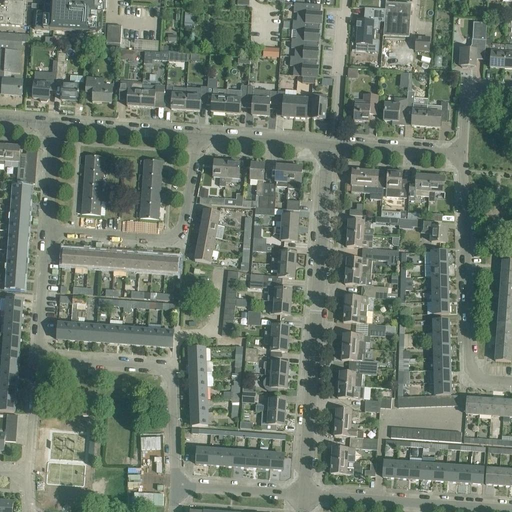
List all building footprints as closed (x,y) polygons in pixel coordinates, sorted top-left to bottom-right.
[(0,0),(0,25),(24,27),(25,0),(0,0)] [(36,11),(35,30),(93,34),(93,33),(97,34),(102,30),(102,27),(103,12),(104,12),(105,0),(44,0),(45,0),(44,5),(44,12),(36,11)] [(297,14),(297,22),(297,23),(320,24),(320,13),(321,6),(294,4),(294,14),(297,14)] [(411,6),(386,4),(383,36),(409,38),(411,8),(411,6)] [(357,21),(356,45),(367,46),(367,54),(378,54),(379,42),(373,41),(373,30),(379,30),(380,23),(384,24),(385,10),(364,9),(363,21),(357,21)] [(185,29),(195,29),(196,14),(186,13),(185,29)] [(319,29),(320,24),(297,23),(297,22),(293,22),(293,27),(292,31),(296,32),(296,40),(296,41),(318,42),(319,29)] [(486,41),(486,40),(487,25),(478,24),(477,37),(474,37),(474,40),(472,40),(472,46),(468,50),(461,50),(460,66),(461,66),(462,68),(466,69),(468,67),(475,67),(476,60),(484,61),(485,48),(486,41)] [(108,26),(106,43),(120,44),(121,28),(122,27),(108,26)] [(0,41),(21,43),(28,43),(29,36),(0,33),(0,41)] [(416,38),(415,51),(429,52),(430,39),(416,38)] [(296,41),(296,40),(292,40),(291,45),(291,49),(295,50),(294,58),(317,60),(318,42),(296,41)] [(486,41),(485,48),(484,61),(490,61),(490,68),(504,69),(505,54),(506,46),(492,45),(493,40),(486,40),(486,41)] [(19,75),(21,43),(0,41),(0,95),(21,97),(22,82),(5,81),(5,74),(19,75)] [(145,60),(159,61),(169,62),(169,52),(160,52),(159,53),(145,52),(145,60)] [(238,66),(249,67),(249,59),(238,58),(238,66)] [(317,60),(294,58),(290,58),(290,63),(290,67),(294,67),(293,77),(303,78),(316,78),(317,60)] [(58,63),(57,74),(56,80),(64,80),(65,64),(58,63)] [(348,80),(357,80),(358,71),(348,70),(348,80)] [(56,88),(56,80),(57,74),(35,73),(33,99),(49,100),(50,87),(56,88)] [(83,83),(83,77),(70,76),(70,83),(63,82),(62,101),(78,102),(79,83),(83,83)] [(111,105),(113,87),(103,86),(103,80),(88,79),(87,84),(86,94),(94,95),(93,103),(111,105)] [(211,113),(225,114),(227,91),(216,90),(217,80),(208,79),(207,88),(206,106),(212,106),(211,113)] [(127,107),(141,108),(142,83),(120,82),(119,101),(127,101),(127,107)] [(142,83),(141,108),(155,109),(155,103),(163,104),(165,87),(156,86),(156,87),(150,86),(150,84),(142,84),(142,83)] [(171,110),(185,111),(187,89),(174,88),(174,87),(167,86),(166,93),(166,103),(172,103),(171,110)] [(227,91),(225,114),(240,115),(240,108),(247,108),(248,91),(248,87),(241,86),(241,92),(227,91)] [(248,91),(247,108),(253,109),(252,116),(269,117),(270,107),(270,101),(271,91),(255,90),(255,87),(248,87),(248,91)] [(199,89),(187,89),(185,111),(200,112),(200,105),(206,106),(207,88),(201,88),(201,96),(199,96),(199,89)] [(406,119),(408,92),(407,100),(394,99),(394,104),(385,104),(384,122),(398,123),(398,126),(405,126),(406,119)] [(414,93),(408,92),(406,119),(412,120),(412,127),(426,128),(427,106),(414,105),(414,93)] [(283,118),(294,119),(296,97),(285,96),(285,93),(278,93),(276,117),(283,117),(283,118)] [(312,98),(311,98),(309,119),(312,119),(312,120),(325,121),(325,119),(325,114),(326,96),(312,95),(312,98)] [(353,106),(352,113),(354,114),(354,122),(369,123),(370,116),(377,116),(377,112),(378,97),(364,96),(363,102),(353,101),(353,106)] [(306,119),(309,119),(311,98),(296,97),(294,119),(306,120),(306,119)] [(441,107),(427,106),(426,128),(440,129),(440,122),(447,122),(448,104),(441,103),(441,107)] [(24,184),(24,179),(25,173),(25,168),(25,163),(26,157),(26,155),(20,155),(20,148),(6,147),(4,166),(4,167),(18,168),(17,184),(24,184)] [(85,165),(85,172),(103,173),(104,159),(86,157),(86,158),(88,158),(87,165),(85,165)] [(143,176),(162,177),(163,163),(144,162),(143,176)] [(226,184),(227,163),(214,162),(213,178),(220,179),(219,187),(225,188),(226,184)] [(240,164),(227,163),(226,184),(231,184),(231,180),(239,180),(240,164)] [(243,202),(242,208),(256,209),(268,210),(269,197),(262,197),(263,185),(263,182),(264,176),(265,166),(252,165),(251,175),(250,181),(250,185),(256,186),(256,196),(260,196),(259,203),(255,202),(243,202)] [(288,188),(289,178),(289,167),(277,166),(276,183),(275,188),(288,188)] [(289,178),(288,188),(288,190),(301,191),(302,168),(289,167),(289,178)] [(347,187),(346,192),(350,192),(351,192),(351,194),(357,194),(364,194),(365,172),(353,172),(353,171),(351,187),(347,187)] [(84,179),(84,186),(102,188),(103,173),(85,172),(87,173),(86,179),(84,179)] [(365,172),(364,194),(370,195),(370,200),(383,201),(383,189),(377,189),(378,173),(365,172)] [(407,200),(407,191),(408,181),(402,181),(402,174),(388,173),(388,178),(387,178),(387,181),(386,199),(407,200)] [(143,176),(142,191),(161,192),(162,177),(143,176)] [(428,203),(429,203),(429,193),(430,177),(416,176),(416,183),(410,183),(408,201),(415,202),(416,197),(428,198),(428,203)] [(429,193),(429,203),(434,203),(435,193),(443,194),(445,178),(430,177),(429,193)] [(101,202),(102,188),(84,186),(84,187),(86,187),(85,193),(83,193),(83,201),(101,202)] [(15,187),(14,200),(30,201),(31,188),(15,187)] [(160,206),(161,192),(142,191),(141,205),(160,206)] [(224,207),(225,199),(212,198),(211,206),(224,207)] [(30,201),(14,200),(13,213),(29,214),(30,201)] [(100,217),(101,202),(83,201),(85,201),(84,208),(82,208),(82,215),(100,217)] [(300,203),(287,202),(286,211),(299,212),(300,203)] [(159,221),(160,206),(141,205),(140,220),(159,221)] [(204,211),(202,224),(218,226),(220,214),(204,211)] [(29,214),(13,213),(12,225),(28,227),(29,214)] [(274,229),(298,231),(299,217),(282,216),(282,223),(276,222),(275,228),(274,228),(274,229)] [(394,219),(381,218),(376,218),(376,224),(390,224),(390,226),(399,227),(400,220),(394,219)] [(433,222),(428,222),(423,221),(414,221),(410,221),(407,220),(405,220),(400,220),(399,227),(399,229),(413,230),(413,228),(421,228),(420,234),(432,235),(431,243),(445,244),(446,229),(433,228),(433,222)] [(349,223),(348,235),(363,236),(364,229),(371,230),(371,224),(358,223),(348,222),(348,223),(349,223)] [(215,239),(217,230),(221,231),(222,227),(218,226),(202,224),(200,236),(215,239)] [(28,227),(12,225),(11,238),(27,239),(28,227)] [(297,243),(298,231),(274,229),(273,234),(281,234),(281,242),(297,243)] [(369,255),(391,257),(398,257),(398,252),(376,250),(372,250),(373,236),(363,236),(348,235),(347,247),(347,248),(357,249),(369,250),(369,255)] [(213,252),(215,239),(200,236),(197,249),(213,252)] [(11,238),(10,251),(26,252),(27,239),(11,238)] [(210,265),(213,252),(197,249),(195,262),(210,265)] [(26,252),(10,251),(9,264),(25,265),(26,252)] [(62,267),(75,268),(76,252),(63,251),(62,267)] [(89,253),(76,252),(75,268),(88,268),(89,253)] [(88,268),(101,269),(102,254),(89,253),(88,268)] [(272,259),(271,265),(295,267),(296,254),(280,253),(280,260),(272,259)] [(431,253),(432,265),(447,265),(447,253),(431,253)] [(102,254),(101,269),(114,270),(115,254),(102,254)] [(128,255),(115,254),(114,270),(126,271),(128,255)] [(139,272),(140,256),(128,255),(126,271),(139,272)] [(390,262),(391,257),(369,255),(368,261),(347,260),(347,261),(346,273),(371,275),(372,262),(375,262),(375,261),(390,262)] [(153,257),(140,256),(139,272),(152,273),(153,257)] [(249,257),(242,256),(242,264),(241,263),(240,270),(248,272),(249,257)] [(152,273),(165,274),(166,258),(153,257),(152,273)] [(166,258),(165,274),(178,275),(179,259),(166,258)] [(502,275),(511,275),(511,263),(502,262),(502,275)] [(24,278),(25,265),(9,264),(9,277),(24,278)] [(295,267),(271,265),(271,271),(279,272),(278,277),(278,279),(281,279),(294,280),(295,267)] [(447,265),(432,265),(432,278),(448,278),(447,265)] [(371,281),(371,275),(346,273),(346,285),(345,285),(345,286),(371,288),(372,281),(371,281)] [(251,275),(251,282),(263,283),(264,276),(251,275)] [(501,287),(511,287),(511,275),(502,275),(501,287)] [(23,291),(24,278),(9,277),(8,290),(23,291)] [(432,278),(432,291),(448,290),(448,278),(432,278)] [(400,291),(405,291),(410,291),(410,279),(406,279),(401,279),(400,291)] [(281,284),(269,284),(267,302),(275,302),(291,304),(292,291),(281,290),(281,284)] [(511,287),(501,287),(500,300),(511,300),(511,287)] [(86,296),(86,289),(73,288),(73,295),(86,296)] [(448,303),(448,290),(432,291),(433,303),(448,303)] [(388,295),(373,294),(361,293),(361,299),(345,298),(345,299),(346,299),(345,311),(367,312),(368,299),(388,300),(388,295)] [(78,321),(78,313),(77,312),(77,305),(85,305),(86,299),(73,298),(72,304),(71,320),(71,321),(71,325),(70,341),(83,342),(84,326),(78,326),(78,321)] [(0,312),(6,312),(22,313),(23,301),(1,299),(0,312)] [(105,307),(111,307),(111,301),(99,300),(98,309),(104,309),(105,307)] [(511,300),(500,300),(499,312),(511,313),(511,300)] [(137,309),(137,302),(124,301),(123,308),(123,312),(130,313),(130,311),(134,311),(134,309),(137,309)] [(291,304),(275,302),(274,315),(290,316),(291,304)] [(449,315),(448,303),(433,303),(433,316),(449,315)] [(413,304),(405,304),(400,304),(400,315),(405,316),(405,309),(413,309),(413,304)] [(367,313),(367,312),(345,311),(344,323),(343,323),(343,324),(368,325),(368,332),(385,333),(386,327),(372,326),(373,313),(367,313)] [(6,312),(5,324),(21,326),(22,313),(6,312)] [(511,325),(511,313),(499,312),(498,325),(511,325)] [(260,327),(261,320),(248,319),(247,326),(260,327)] [(433,322),(434,334),(449,334),(449,321),(433,322)] [(5,337),(20,338),(21,326),(5,324),(5,337)] [(57,340),(70,341),(71,325),(58,325),(57,340)] [(134,346),(147,347),(148,325),(148,331),(135,330),(134,346)] [(511,325),(498,325),(497,337),(511,338),(511,325)] [(97,327),(84,326),(83,342),(96,343),(97,327)] [(96,343),(108,344),(110,328),(97,327),(96,343)] [(265,332),(264,339),(288,340),(289,328),(273,327),(272,333),(265,332)] [(122,329),(110,328),(108,344),(121,345),(122,329)] [(135,330),(122,329),(121,345),(134,346),(135,330)] [(148,331),(147,347),(160,348),(161,332),(160,332),(148,331)] [(161,332),(160,348),(173,349),(174,333),(161,332)] [(434,334),(434,347),(449,346),(449,334),(434,334)] [(344,336),(343,348),(366,350),(366,343),(370,344),(370,337),(343,336),(344,336)] [(19,350),(20,338),(5,337),(4,349),(19,350)] [(511,338),(497,337),(496,349),(511,351),(511,350),(511,349),(511,338)] [(288,340),(264,339),(264,345),(272,346),(271,352),(287,353),(288,340)] [(434,347),(434,359),(450,359),(449,346),(434,347)] [(365,356),(366,350),(343,348),(342,361),(342,362),(358,363),(358,362),(360,363),(359,369),(377,370),(377,363),(365,362),(365,356)] [(4,349),(3,362),(18,363),(19,350),(4,349)] [(189,350),(190,363),(205,362),(205,349),(189,350)] [(511,351),(496,349),(495,362),(511,363),(511,351)] [(257,364),(258,357),(245,356),(244,363),(257,364)] [(409,359),(404,359),(399,359),(398,372),(409,372),(409,368),(403,368),(403,362),(409,363),(409,359)] [(450,359),(434,359),(435,372),(450,371),(450,359)] [(17,375),(18,363),(3,362),(2,374),(17,375)] [(190,363),(190,376),(206,375),(205,362),(190,363)] [(271,376),(288,378),(288,365),(264,363),(264,370),(265,370),(265,376),(271,376)] [(377,370),(359,369),(359,375),(340,373),(340,374),(339,387),(364,388),(362,388),(363,375),(377,376),(377,370)] [(451,384),(450,371),(435,372),(435,384),(451,384)] [(408,385),(409,372),(398,372),(398,385),(408,385)] [(2,374),(1,387),(16,388),(17,375),(2,374)] [(233,386),(240,387),(241,374),(232,374),(232,381),(234,381),(233,386)] [(206,388),(206,375),(190,376),(190,389),(206,388)] [(288,378),(271,376),(271,377),(270,377),(268,378),(266,379),(265,380),(264,381),(263,382),(263,383),(263,385),(263,386),(263,388),(264,388),(264,389),(265,390),(266,391),(267,392),(268,392),(269,392),(270,392),(271,392),(272,392),(273,392),(274,391),(275,391),(276,390),(276,389),(287,390),(288,378)] [(451,396),(451,384),(435,384),(436,397),(441,397),(447,396),(451,396)] [(408,385),(398,385),(398,397),(408,397),(408,385)] [(240,387),(233,386),(231,386),(230,400),(239,401),(240,387)] [(16,400),(16,388),(1,387),(0,399),(16,400)] [(364,388),(339,387),(339,399),(338,398),(338,399),(363,401),(364,388)] [(207,401),(206,388),(190,389),(191,401),(207,401)] [(81,401),(97,401),(98,391),(82,391),(81,401)] [(0,411),(15,413),(16,400),(0,399),(0,400),(0,411)] [(466,415),(478,416),(479,400),(467,399),(466,415)] [(262,413),(285,414),(286,401),(270,400),(269,407),(256,406),(255,412),(262,413)] [(492,401),(479,400),(478,416),(491,417),(492,401)] [(207,414),(207,401),(191,401),(191,414),(207,414)] [(503,423),(504,402),(492,401),(491,417),(503,418),(503,423)] [(511,402),(504,402),(503,423),(509,423),(509,418),(511,418),(511,402)] [(336,424),(358,426),(358,425),(351,425),(351,419),(359,419),(359,413),(336,411),(336,412),(337,412),(336,424)] [(284,427),(285,414),(262,413),(261,425),(275,426),(284,427)] [(208,427),(207,414),(191,414),(192,427),(208,427)] [(358,426),(336,424),(335,436),(334,436),(334,437),(363,439),(364,432),(357,432),(358,426)] [(211,431),(211,435),(218,436),(218,441),(222,441),(223,436),(223,432),(211,431)] [(476,445),(477,439),(477,435),(464,434),(463,444),(476,445)] [(501,447),(511,447),(511,437),(501,437),(501,441),(501,447)] [(448,451),(448,446),(435,445),(435,449),(435,454),(439,455),(440,450),(448,451)] [(333,450),(332,462),(347,463),(347,457),(355,458),(355,451),(332,449),(332,450),(333,450)] [(196,465),(208,466),(210,451),(197,450),(196,465)] [(222,452),(210,451),(208,466),(221,467),(222,452)] [(235,452),(222,452),(221,467),(233,468),(235,452)] [(233,468),(246,469),(247,453),(235,452),(233,468)] [(246,469),(258,470),(259,454),(247,453),(246,469)] [(272,455),(259,454),(258,470),(271,471),(272,455)] [(284,456),(272,455),(271,471),(283,471),(284,456)] [(347,463),(332,462),(331,474),(331,475),(353,476),(354,470),(355,470),(354,474),(362,475),(362,468),(360,467),(360,464),(347,463)] [(383,478),(395,479),(397,464),(384,463),(383,478)] [(409,464),(397,464),(395,479),(408,480),(409,464)] [(422,465),(409,464),(408,480),(420,481),(422,465)] [(376,465),(370,465),(370,472),(365,471),(365,477),(375,478),(376,465)] [(420,481),(433,482),(434,466),(422,465),(420,481)] [(446,467),(434,466),(433,482),(445,483),(446,467)] [(459,468),(446,467),(445,483),(458,484),(459,468)] [(458,484),(470,485),(471,469),(459,468),(458,484)] [(484,470),(471,469),(470,485),(483,485),(484,470)] [(498,486),(499,471),(487,470),(486,486),(498,486)] [(499,471),(498,486),(511,487),(511,472),(499,471)] [(12,511),(13,503),(0,502),(0,506),(0,511),(12,511)]
